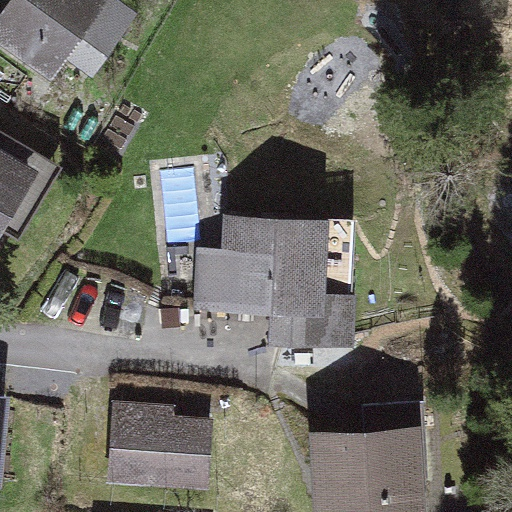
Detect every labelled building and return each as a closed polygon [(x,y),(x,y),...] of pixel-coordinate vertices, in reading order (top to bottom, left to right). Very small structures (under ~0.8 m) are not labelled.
[(128,0),(38,0),(14,36),(76,77),(128,0)] [(63,176),(0,136),(0,247),(14,256),(63,176)] [(334,312),(342,224),(242,215),(238,254),(215,252),(211,301),(334,312)] [(14,400),(0,398),(0,480),(8,481),(14,400)] [(213,424),(118,417),(114,482),(208,489),(213,424)] [(416,511),(416,436),(326,438),(326,511),(416,511)]
